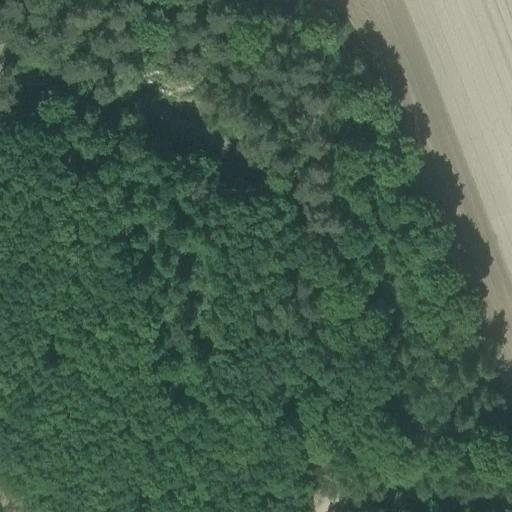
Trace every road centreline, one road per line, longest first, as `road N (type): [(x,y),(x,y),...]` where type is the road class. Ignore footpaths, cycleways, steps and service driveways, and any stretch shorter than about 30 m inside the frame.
road 1 (track): [(511,495),(358,496),(326,509),(316,495),(334,198)]
road 2 (track): [(334,198),(134,93),(41,77)]
road 3 (track): [(334,198),(344,55)]
